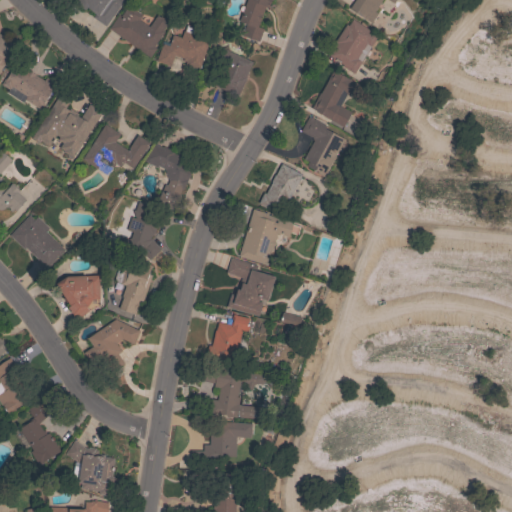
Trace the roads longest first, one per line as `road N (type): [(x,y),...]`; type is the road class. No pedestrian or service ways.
road 1 (residential): [(143,511),(199,239),(281,91),(313,0)]
road 2 (residential): [(23,0),(113,75),(247,149)]
road 3 (residential): [(156,428),(118,420),(86,399),(0,276)]
